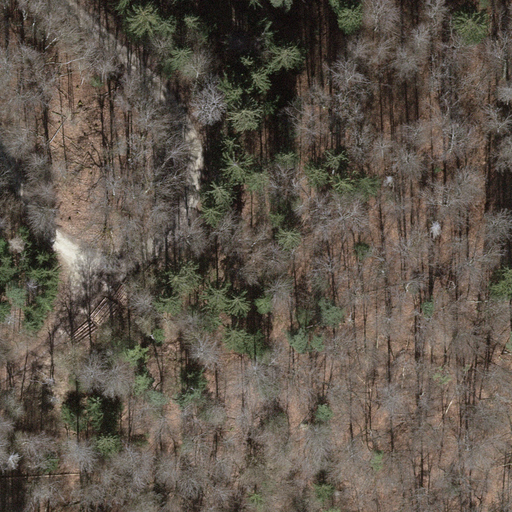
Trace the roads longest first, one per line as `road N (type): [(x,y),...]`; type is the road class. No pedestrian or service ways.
road 1 (track): [(0,150),(18,189),(69,253),(121,255),(67,335),(0,369)]
road 2 (track): [(121,255),(169,227),(201,180),(197,147),(169,101),(60,0)]
